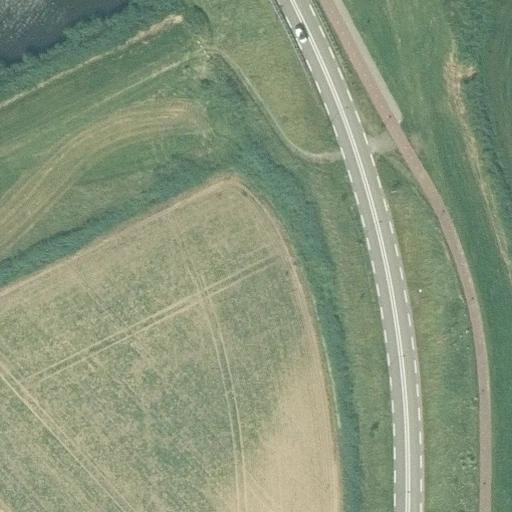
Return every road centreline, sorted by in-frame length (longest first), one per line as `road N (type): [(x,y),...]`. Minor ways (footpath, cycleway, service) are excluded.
road 1 (tertiary): [(289,0),(329,80),(373,211),(402,364),(407,511)]
road 2 (track): [(0,146),(209,40),(241,69),(284,130),(311,149),(401,137)]
